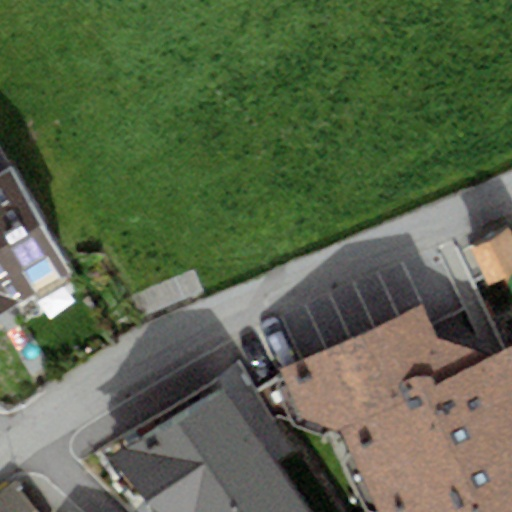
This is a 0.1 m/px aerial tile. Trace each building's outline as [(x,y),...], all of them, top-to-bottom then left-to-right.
[(0,151),(0,174),(10,169),(0,151)] [(0,312),(71,271),(10,169),(0,174),(0,312)] [(511,269),(511,237),(507,227),(468,247),(486,283),(511,269)] [(422,303),(277,369),(298,415),(342,432),(377,511),(511,511),(511,345),(491,355),(435,337),(422,303)] [(326,511),(238,365),(110,439),(172,511),(326,511)] [(0,511),(36,511),(14,483),(0,494),(0,511)]
